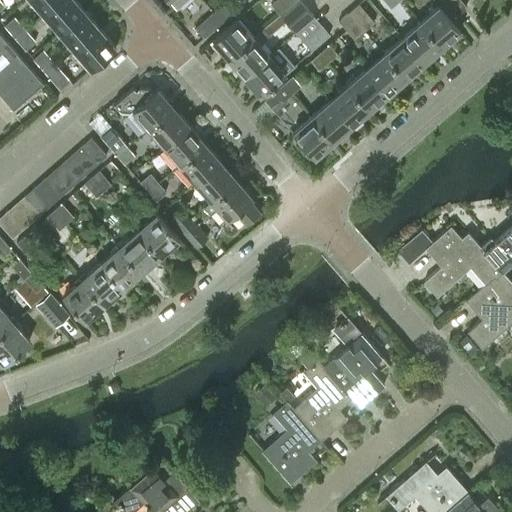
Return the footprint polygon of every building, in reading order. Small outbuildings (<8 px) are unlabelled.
[(31,0),(42,12),(55,0),(31,0)] [(58,30),(83,8),(76,0),(55,0),(42,12),(58,30)] [(278,13),(293,0),(273,0),(270,3),(278,13)] [(311,15),(304,8),(297,0),(293,0),(278,13),(287,23),(293,31),(311,15)] [(442,0),(455,14),(465,6),(459,0),(442,0)] [(363,29),(373,21),(356,2),(346,11),(363,29)] [(221,20),(229,13),(221,3),(212,11),(221,20)] [(440,45),(459,29),(437,4),(418,20),(440,45)] [(74,48),(99,26),(83,8),(58,30),(74,48)] [(203,36),(221,20),(212,11),(194,27),(203,36)] [(353,38),(363,29),(346,11),(337,19),(353,38)] [(14,36),(24,27),(14,15),(4,23),(14,36)] [(227,57),(252,36),(235,17),(210,38),(227,57)] [(422,61),(440,45),(418,20),(400,36),(422,61)] [(310,50),(328,35),(319,24),(301,40),(310,50)] [(90,66),(115,44),(99,26),(74,48),(90,66)] [(25,48),(35,40),(24,27),(14,36),(25,48)] [(258,43),(267,35),(261,28),(252,36),(227,57),(243,75),(268,54),(258,43)] [(0,93),(11,107),(41,81),(0,33),(0,93)] [(404,77),(422,61),(400,36),(382,52),(404,77)] [(327,61),(335,53),(327,43),(318,51),(327,61)] [(46,73),(56,64),(42,48),(32,57),(46,73)] [(317,69),(327,61),(318,51),(308,59),(317,69)] [(386,92),(404,77),(382,52),(364,68),(386,92)] [(259,94),(284,73),(268,54),(243,75),(259,94)] [(58,87),(68,78),(56,64),(46,73),(58,87)] [(367,108),(386,92),(364,68),(346,84),(367,108)] [(290,93),(299,85),(290,75),(281,83),(290,93)] [(272,109),(290,93),(281,83),(263,99),(272,109)] [(152,89),(148,85),(139,84),(135,88),(132,85),(113,101),(117,106),(119,109),(128,109),(131,107),(147,125),(172,104),(156,86),(152,89)] [(349,124),(367,108),(346,84),(328,99),(349,124)] [(331,140),(349,124),(328,99),(310,115),(331,140)] [(163,144),(188,123),(172,104),(147,125),(163,144)] [(313,156),(331,140),(310,115),(291,131),(313,156)] [(178,162),(203,140),(188,123),(163,144),(178,162)] [(115,153),(125,144),(109,125),(99,134),(115,153)] [(95,162),(105,154),(89,135),(79,143),(95,162)] [(194,180),(219,158),(203,140),(178,162),(194,180)] [(86,170),(95,162),(79,143),(70,152),(86,170)] [(123,162),(133,153),(125,144),(115,153),(123,162)] [(76,179),(86,170),(70,152),(60,160),(76,179)] [(210,199),(235,177),(219,158),(194,180),(210,198),(210,199)] [(67,187),(76,179),(60,160),(51,168),(67,187)] [(57,195),(67,187),(51,168),(41,177),(57,195)] [(102,190),(111,183),(99,169),(90,176),(102,190)] [(147,189),(157,180),(150,172),(139,181),(147,189)] [(95,195),(102,190),(90,176),(84,181),(95,195)] [(48,203),(57,195),(41,177),(32,185),(48,203)] [(248,197),(250,195),(235,177),(210,199),(210,198),(202,205),(209,212),(216,206),(226,217),(235,209),(244,220),(257,208),(248,197)] [(156,199),(166,190),(157,180),(147,189),(156,199)] [(38,211),(48,203),(32,185),(22,193),(38,211)] [(29,220),(38,211),(22,193),(13,201),(29,220)] [(20,228),(29,220),(13,201),(4,209),(20,228)] [(65,223),(73,216),(61,201),(53,209),(65,223)] [(178,226),(188,217),(181,208),(171,217),(178,226)] [(0,224),(10,236),(20,228),(4,209),(0,212),(0,224)] [(58,228),(65,223),(53,209),(46,214),(58,228)] [(158,254),(177,237),(154,211),(135,228),(158,254)] [(194,244),(204,235),(188,217),(178,226),(194,244)] [(511,223),(492,241),(489,237),(479,245),(479,246),(500,269),(501,269),(511,258),(511,223)] [(479,246),(479,245),(468,232),(461,237),(450,224),(432,240),(421,228),(397,249),(409,262),(426,248),(440,264),(423,279),(436,294),(469,265),(485,282),(500,269),(479,246)] [(139,270),(158,254),(135,228),(117,244),(139,270)] [(28,254),(40,243),(29,230),(16,241),(28,254)] [(0,252),(1,254),(9,247),(0,237),(0,252)] [(121,286),(139,270),(117,244),(98,261),(121,286)] [(22,278),(30,271),(18,258),(10,264),(22,278)] [(102,303),(121,286),(98,261),(80,277),(102,303)] [(511,282),(501,269),(500,269),(485,282),(465,299),(480,316),(466,329),(481,346),(511,318),(511,282)] [(34,291),(41,285),(30,271),(22,278),(34,291)] [(83,320),(102,303),(80,277),(60,294),(83,320)] [(48,293),(36,303),(45,312),(54,323),(66,313),(56,302),(48,293)] [(441,303),(433,311),(439,316),(446,310),(441,303)] [(0,330),(11,321),(0,307),(0,330)] [(367,366),(380,354),(346,315),(332,327),(346,343),(322,364),(349,396),(348,397),(357,407),(383,384),(367,366)] [(0,359),(2,362),(28,340),(11,321),(0,330),(0,359)] [(465,334),(456,342),(468,355),(477,347),(465,334)] [(349,396),(322,364),(316,358),(308,349),(299,356),(307,365),(302,369),(316,385),(291,407),(318,438),(319,439),(345,417),(336,407),(348,397),(349,396)] [(254,390),(264,402),(274,393),(264,382),(254,390)] [(286,400),(293,394),(285,385),(278,391),(285,400),(286,400)] [(318,438),(291,407),(285,400),(272,411),(285,427),(260,448),(288,481),(314,459),(306,449),(318,438)] [(444,465),(434,473),(423,460),(385,493),(397,507),(412,494),(428,511),(441,511),(466,491),(466,492),(467,491),(444,465)] [(171,470),(162,478),(151,465),(112,499),(124,511),(127,511),(141,500),(151,511),(179,511),(196,498),(171,470)] [(88,485),(87,498),(99,498),(100,485),(88,485)] [(476,503),(466,492),(466,491),(441,511),(500,511),(486,495),(476,503)]
